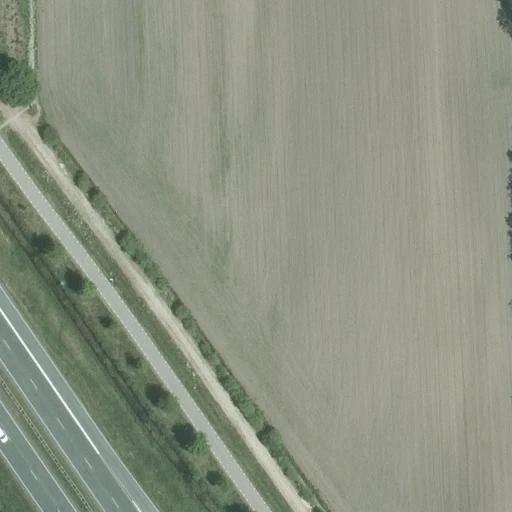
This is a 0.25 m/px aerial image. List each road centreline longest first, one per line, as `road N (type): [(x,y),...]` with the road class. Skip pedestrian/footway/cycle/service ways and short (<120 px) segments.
road 1 (track): [(303,511),(13,110)]
road 2 (trunk): [(117,511),(0,340)]
